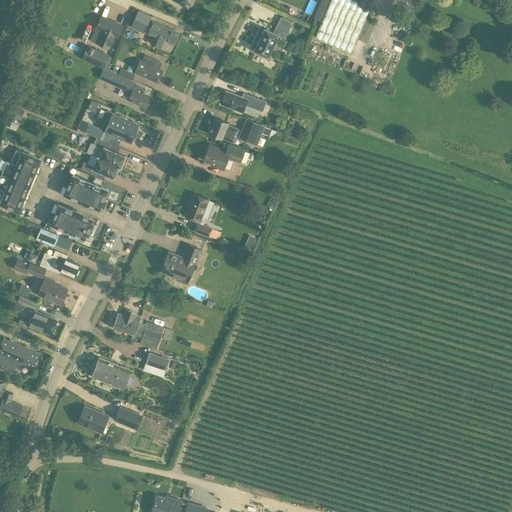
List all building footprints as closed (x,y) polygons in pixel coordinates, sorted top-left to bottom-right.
[(330,0),(315,37),(352,52),(371,8),(352,0),(330,0)] [(137,26),(134,31),(142,35),(145,30),(150,20),(152,15),(141,10),(139,15),(141,16),(137,26)] [(101,17),(97,27),(102,29),(97,42),(110,48),(115,35),(118,36),(122,26),(101,17)] [(268,57),(279,34),(285,37),(293,22),(281,17),(276,27),(276,28),(274,32),(265,28),(254,50),(268,57)] [(153,21),(148,32),(152,34),(150,38),(154,40),(156,36),(174,44),(179,33),(153,21)] [(108,55),(88,46),(82,58),(103,67),(108,55)] [(161,62),(145,54),(142,60),(140,59),(134,72),(158,82),(163,70),(159,68),(161,62)] [(135,74),(121,67),(115,65),(113,71),(119,73),(132,79),(135,74)] [(110,72),(106,81),(127,91),(131,81),(110,72)] [(133,88),(128,99),(146,108),(152,96),(144,92),(146,87),(136,83),(134,88),(133,88)] [(243,111),(243,110),(245,105),(252,107),(260,110),(263,111),(267,101),(244,93),(242,97),(226,91),(221,103),(243,111)] [(87,107),(95,110),(98,103),(90,100),(87,107)] [(15,106),(11,116),(20,119),(23,109),(15,106)] [(97,137),(96,139),(110,145),(111,143),(117,146),(120,138),(131,143),(139,124),(105,110),(98,127),(88,122),(84,131),(97,137)] [(209,133),(222,138),(223,138),(233,142),(235,136),(239,128),(228,124),(229,123),(216,117),(209,133)] [(246,118),(240,134),(238,137),(257,145),(262,132),(268,135),(271,128),(265,126),(246,118)] [(98,157),(121,167),(124,160),(125,156),(108,148),(110,145),(96,139),(93,144),(104,149),(100,157),(98,157)] [(209,144),(204,159),(212,162),(211,165),(223,169),(226,160),(228,156),(241,161),(241,160),(245,151),(229,145),(227,151),(209,144)] [(40,170),(36,168),(39,160),(40,159),(16,149),(11,160),(11,161),(7,160),(1,173),(0,175),(0,202),(18,210),(22,201),(26,203),(29,196),(25,194),(29,184),(33,175),(37,177),(40,170)] [(61,158),(63,151),(54,149),(52,156),(61,158)] [(81,169),(94,175),(97,169),(114,177),(119,166),(121,167),(98,157),(94,166),(84,162),(81,169)] [(79,200),(80,197),(83,198),(81,202),(87,204),(88,204),(99,209),(105,196),(106,197),(109,191),(107,190),(108,189),(101,186),(79,177),(72,175),(68,186),(63,184),(60,192),(65,194),(64,194),(79,200)] [(202,216),(209,199),(194,193),(193,195),(191,195),(188,204),(189,207),(185,216),(200,221),(202,216)] [(83,213),(77,210),(75,214),(73,213),(74,210),(59,204),(54,202),(51,210),(56,212),(51,223),(57,226),(72,233),(71,234),(77,237),(77,235),(80,236),(84,238),(86,234),(88,235),(93,223),(91,222),(93,218),(83,214),(83,213)] [(209,236),(214,237),(217,230),(212,228),(213,227),(197,222),(194,231),(209,236)] [(39,227),(36,237),(55,243),(58,233),(39,227)] [(252,246),(254,236),(248,235),(245,245),(252,246)] [(197,265),(203,249),(187,243),(181,256),(169,251),(160,270),(178,278),(177,279),(187,283),(195,264),(197,265)] [(74,275),(79,264),(66,258),(68,255),(55,249),(52,255),(45,252),(40,264),(60,272),(61,269),(74,275)] [(42,278),(46,269),(29,262),(29,263),(17,257),(13,268),(26,273),(27,271),(42,278)] [(45,277),(38,294),(62,304),(68,288),(59,285),(59,283),(45,277)] [(21,283),(17,292),(27,295),(30,287),(21,283)] [(20,295),(17,301),(35,309),(37,302),(20,295)] [(136,314),(137,312),(125,308),(122,314),(118,312),(113,327),(134,335),(142,338),(140,342),(151,346),(151,345),(158,347),(162,334),(162,333),(164,328),(163,327),(163,326),(147,321),(147,323),(142,322),(143,319),(140,318),(141,316),(136,314)] [(56,319),(34,310),(28,325),(50,334),(56,319)] [(173,330),(166,327),(163,337),(170,340),(173,330)] [(30,348),(26,346),(11,340),(3,337),(0,344),(0,366),(14,373),(19,361),(34,368),(40,352),(30,348)] [(193,341),(190,340),(182,337),(180,343),(188,346),(191,347),(193,341)] [(169,359),(149,351),(145,363),(165,370),(169,359)] [(99,356),(91,376),(123,389),(131,370),(99,356)] [(0,410),(17,417),(22,405),(10,400),(13,393),(1,389),(3,383),(0,381),(0,398),(2,399),(0,405),(0,410)] [(85,405),(78,422),(102,432),(108,415),(85,405)] [(135,429),(141,414),(120,405),(114,420),(135,429)] [(181,500),(171,497),(170,499),(156,495),(151,511),(205,511),(207,507),(188,502),(188,504),(181,502),(181,500)] [(252,503),(250,511),(285,511),(252,503)]
